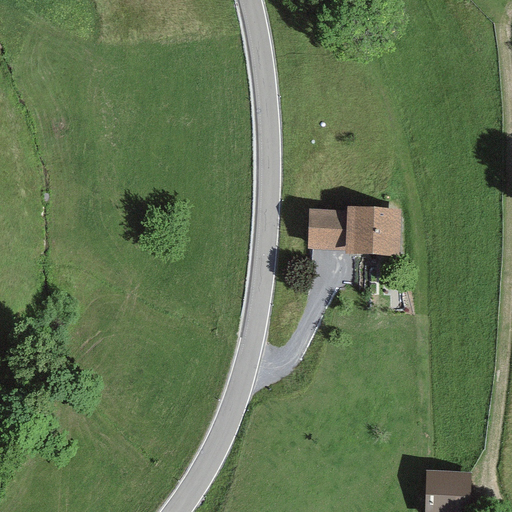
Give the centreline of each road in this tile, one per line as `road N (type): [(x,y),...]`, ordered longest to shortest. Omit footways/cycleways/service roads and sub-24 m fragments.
road 1 (tertiary): [(250,0),(261,48),(267,207),(255,348),(210,465),(178,511)]
road 2 (track): [(511,206),(495,511)]
road 3 (track): [(511,1),(503,34),(511,148)]
